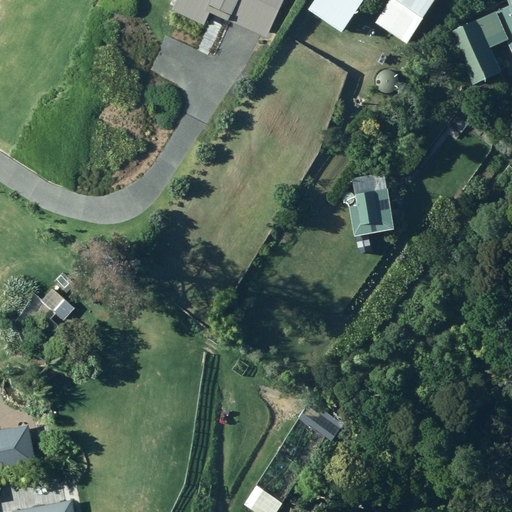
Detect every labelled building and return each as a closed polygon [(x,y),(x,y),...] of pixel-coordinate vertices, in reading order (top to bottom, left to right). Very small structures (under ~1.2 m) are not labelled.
[(209,15),(267,42),(287,0),(173,0),(164,21),(198,38),(209,15)] [(319,0),(313,10),(346,32),(367,0),(319,0)] [(393,0),(378,23),(410,44),(438,0),(393,0)] [(453,33),(477,85),(505,72),(494,48),(511,40),(511,42),(511,0),(509,0),(511,5),(453,33)] [(311,32),(301,24),(295,32),(306,39),(311,32)] [(351,200),(358,244),(399,238),(392,193),(351,200)] [(41,301),(62,321),(72,309),(52,289),(41,301)] [(0,511),(71,511),(69,501),(14,511),(0,511),(0,470),(34,464),(26,426),(0,430),(0,511)] [(288,511),(289,511),(258,488),(243,508),(248,511),(288,511)] [(24,505),(31,506),(35,500),(36,494),(30,489),(24,489),(19,493),(19,501),(24,505)]
